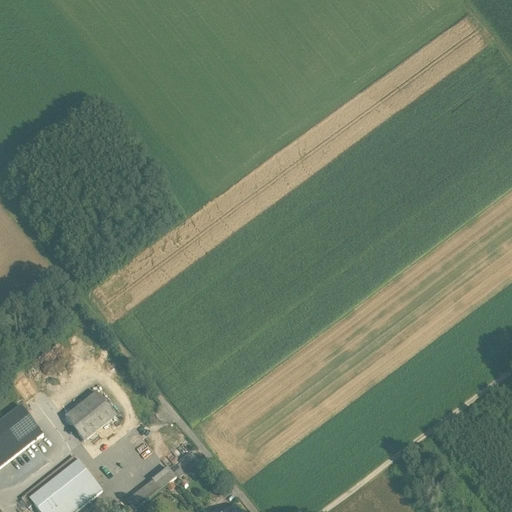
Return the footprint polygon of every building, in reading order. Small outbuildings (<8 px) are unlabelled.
[(34,395),(38,391),(28,381),(24,385),(34,395)] [(20,391),(30,400),(34,396),(24,386),(20,391)] [(97,394),(65,419),(84,443),(116,418),(97,394)] [(21,408),(0,424),(0,470),(43,436),(21,408)] [(78,462),(29,501),(33,506),(37,511),(77,511),(102,492),(78,462)] [(168,470),(153,482),(161,492),(177,480),(168,470)] [(153,482),(127,502),(131,506),(135,511),(161,492),(153,482)] [(29,501),(26,497),(21,500),(28,510),(33,506),(29,501)]
